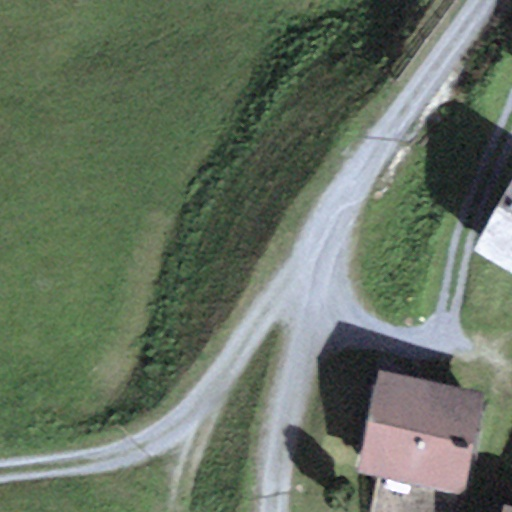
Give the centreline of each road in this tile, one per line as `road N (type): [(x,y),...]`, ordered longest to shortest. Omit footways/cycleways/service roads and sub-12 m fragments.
road 1 (track): [(511,359),(398,340),(300,287),(160,438),(110,456),(0,470)]
road 2 (track): [(479,0),(372,144),(300,287),(276,511)]
